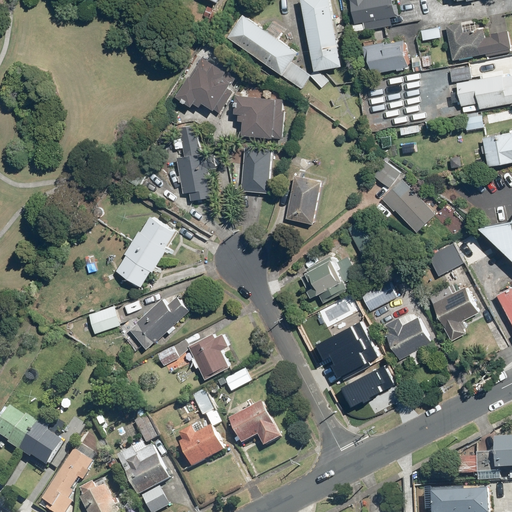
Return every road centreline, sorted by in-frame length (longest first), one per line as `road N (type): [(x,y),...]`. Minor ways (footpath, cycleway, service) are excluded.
road 1 (residential): [(241,257),(349,466)]
road 2 (tertiary): [(511,383),(349,466)]
